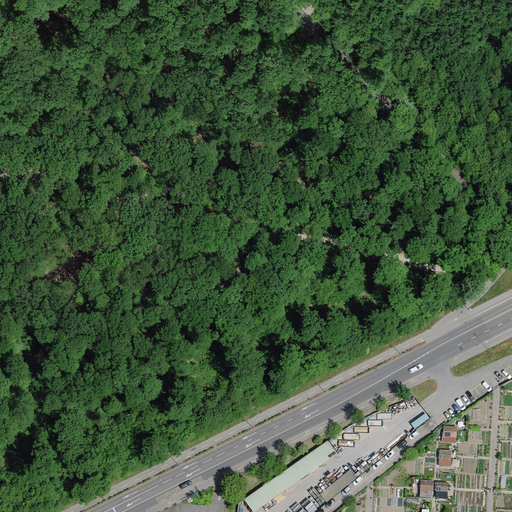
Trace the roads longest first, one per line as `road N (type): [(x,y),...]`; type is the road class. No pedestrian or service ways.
road 1 (track): [(0,169),(440,267),(461,264),(511,228)]
road 2 (tertiary): [(114,511),(511,314)]
